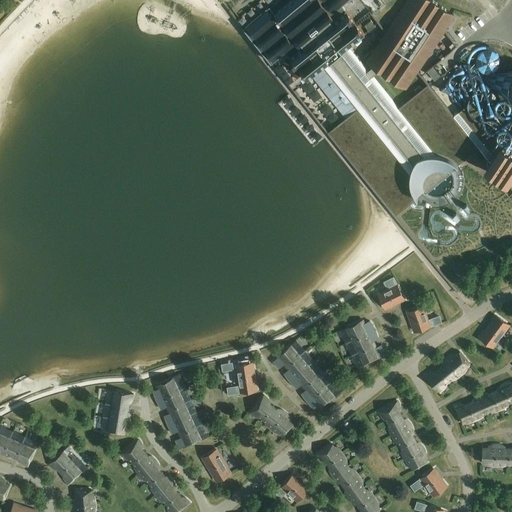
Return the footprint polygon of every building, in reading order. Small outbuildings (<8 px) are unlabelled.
[(270,7),(244,28),(250,36),(294,90),(311,76),(345,118),(328,132),(395,216),(417,199),(419,201),(420,202),(421,203),(423,204),(427,206),(429,207),(431,208),(433,208),(436,208),(438,208),(440,208),(443,208),(445,207),(447,207),(448,206),(450,205),(454,203),(455,202),(457,200),(459,199),(461,196),(463,192),(463,190),(464,187),(464,185),(464,183),(464,181),(463,178),(463,176),(462,173),(461,171),(460,169),(459,167),(458,166),(480,148),(490,160),(485,168),(506,181),(511,171),(511,165),(500,157),(505,153),(511,146),(511,145),(474,99),(471,102),(454,116),(428,84),(422,88),(420,86),(415,90),(417,93),(399,108),(372,75),(379,70),(407,89),(456,16),(432,0),(407,0),(365,61),(374,65),(368,70),(349,46),(365,34),(342,6),(349,0),(289,0),(274,13),(270,7)] [(369,32),(375,27),(371,21),(364,26),(369,32)] [(385,308),(404,299),(398,286),(379,295),(385,308)] [(408,311),(415,331),(429,327),(422,307),(408,311)] [(492,347),(509,325),(497,316),(480,338),(492,347)] [(364,322),(364,320),(363,319),(343,329),(343,330),(347,328),(352,340),(349,341),(349,342),(353,340),(358,352),(355,353),(355,354),(358,352),(364,364),(378,358),(375,351),(377,350),(377,349),(376,347),(376,345),(375,344),(374,342),(373,341),(372,339),(371,338),(369,339),(366,334),(368,333),(368,332),(366,333),(363,327),(365,326),(365,324),(364,322)] [(316,401),(317,402),(319,400),(324,406),(335,396),(326,386),(329,383),(328,383),(326,385),(317,376),(320,373),(317,375),(309,365),(311,363),(308,365),(300,355),(303,353),(302,352),(299,355),(291,345),(294,343),(294,342),(277,357),(277,358),(279,359),(280,360),(282,362),(284,360),(288,365),(287,366),(287,367),(289,365),(293,370),(291,371),(292,373),(292,375),(293,376),(294,377),(296,379),(297,380),(298,381),(300,382),(301,380),(306,385),(304,386),(304,387),(306,385),(310,390),(308,392),(309,393),(310,395),(311,396),(312,398),(313,399),(314,400),(316,401)] [(429,375),(427,376),(426,377),(441,394),(441,393),(439,391),(449,382),(451,385),(449,382),(459,374),(461,377),(462,376),(459,373),(470,365),(460,353),(455,358),(453,356),(452,357),(450,357),(449,358),(447,359),(446,360),(445,362),(444,363),(443,365),(444,367),(440,371),(438,369),(439,371),(434,375),(433,373),(431,374),(429,375)] [(237,365),(242,392),(256,390),(252,363),(237,365)] [(184,444),(184,446),(185,447),(205,437),(201,438),(196,427),(200,425),(199,425),(196,426),(191,415),(194,413),(190,414),(185,403),(189,401),(188,400),(185,402),(180,390),(183,389),(183,388),(179,390),(174,378),(160,384),(163,390),(161,391),(161,393),(161,395),(162,396),(162,398),(163,399),(164,401),(165,402),(166,404),(169,403),(171,408),(169,409),(170,410),(172,409),(174,415),(172,416),(172,417),(172,419),(173,421),(174,422),(174,424),(175,425),(176,427),(177,428),(180,427),(182,433),(180,433),(181,434),(183,433),(185,439),(183,440),(183,442),(184,444)] [(475,402),(474,399),(472,400),(471,400),(469,400),(467,401),(466,402),(464,403),(463,404),(462,405),(463,407),(456,410),(464,427),(463,423),(475,418),(476,422),(477,421),(475,418),(487,413),(488,416),(489,416),(487,413),(499,408),(501,411),(500,407),(511,402),(511,403),(511,402),(511,401),(511,382),(511,384),(511,386),(506,388),(505,386),(504,387),(505,388),(500,391),(499,389),(497,389),(495,389),(494,390),(492,390),(490,391),(489,392),(488,393),(486,394),(487,396),(481,399),(481,397),(480,397),(481,399),(475,402)] [(132,397),(133,394),(111,390),(114,391),(112,404),(108,403),(108,404),(112,404),(110,417),(106,416),(106,417),(110,417),(107,431),(122,433),(123,426),(126,427),(126,425),(127,424),(128,422),(128,420),(128,419),(128,417),(128,415),(128,413),(126,413),(127,407),(129,407),(127,406),(128,400),(130,401),(131,399),(132,397)] [(265,398),(264,397),(263,396),(249,414),(250,414),(252,411),(262,419),(260,422),(260,423),(263,420),(272,428),(270,431),(271,431),(273,428),(283,436),(293,425),(287,420),(289,418),(288,417),(287,416),(286,414),(284,413),(283,412),(282,411),(280,411),(278,410),(277,412),(272,408),(273,406),(271,408),(267,404),(268,402),(267,400),(265,398)] [(408,421),(406,420),(404,421),(401,416),(403,415),(403,414),(401,415),(398,410),(400,409),(399,407),(399,404),(398,402),(378,413),(382,412),(388,423),(384,424),(385,425),(388,423),(394,434),(391,436),(391,437),(394,435),(401,446),(397,448),(398,448),(401,447),(407,458),(404,459),(404,460),(407,458),(414,470),(427,463),(424,457),(426,455),(425,454),(425,452),(424,450),(424,449),(423,447),(422,446),(420,445),(419,444),(417,445),(414,439),(416,438),(414,439),(411,433),(413,432),(412,430),(412,429),(411,427),(411,425),(410,424),(409,423),(408,421)] [(25,464),(27,466),(36,445),(34,448),(23,443),(24,440),(22,443),(11,438),(12,435),(11,434),(10,438),(0,433),(0,453),(1,454),(3,455),(4,456),(6,456),(8,456),(9,456),(10,454),(16,457),(15,459),(16,459),(17,457),(22,460),(21,462),(23,463),(25,464)] [(140,443),(139,441),(138,440),(121,454),(121,455),(124,452),(132,462),(129,465),(130,465),(132,463),(140,473),(138,475),(138,476),(141,473),(149,483),(146,485),(146,486),(149,484),(157,494),(154,496),(155,496),(158,494),(166,504),(163,506),(163,507),(166,504),(171,511),(177,511),(189,503),(188,503),(187,501),(185,500),(183,498),(182,500),(178,495),(179,494),(179,493),(177,495),(173,490),(175,488),(175,487),(174,485),(173,484),(172,482),(171,481),(169,480),(168,479),(167,478),(165,479),(161,474),(163,473),(162,472),(160,474),(157,469),(158,467),(158,466),(157,464),(156,463),(155,461),(154,460),(153,459),(151,458),(150,457),(148,458),(144,453),(146,452),(145,452),(144,453),(140,448),(142,447),(141,444),(140,443)] [(352,502),(354,503),(356,502),(360,507),(358,508),(358,509),(360,508),(363,511),(376,511),(383,507),(382,507),(379,509),(372,499),(375,497),(375,496),(372,498),(364,488),(367,486),(367,485),(364,487),(356,477),(359,475),(359,474),(356,477),(348,466),(351,464),(348,466),(340,456),(343,453),(340,455),(332,445),(335,443),(335,442),(317,455),(317,456),(319,458),(320,459),(322,460),(324,459),(328,464),(326,465),(326,466),(328,465),(332,470),(330,471),(331,473),(331,474),(332,476),(333,477),(334,479),(335,480),(337,481),(338,482),(340,480),(344,486),(342,487),(344,486),(348,491),(346,493),(346,494),(347,496),(348,497),(349,499),(350,500),(351,501),(352,502)] [(511,449),(510,450),(510,448),(509,448),(509,450),(503,450),(503,447),(501,446),(500,446),(498,446),(496,446),(494,446),(493,446),(491,446),(489,447),(489,449),(482,449),(482,464),(495,464),(495,468),(496,468),(496,464),(509,465),(509,468),(509,465),(511,464),(511,449)] [(203,457),(217,481),(230,473),(216,450),(203,457)] [(67,482),(68,484),(82,471),(73,461),(76,459),(75,458),(72,461),(63,451),(50,464),(52,466),(53,467),(55,468),(57,467),(61,471),(60,473),(62,472),(66,476),(64,478),(65,479),(66,481),(67,482)] [(421,478),(434,495),(446,486),(433,469),(421,478)] [(282,486),(298,500),(308,489),(292,475),(282,486)] [(0,498),(4,500),(9,486),(3,483),(4,481),(2,480),(1,479),(0,478),(0,498)] [(94,511),(94,504),(97,504),(97,503),(94,503),(92,490),(77,491),(78,498),(76,499),(75,500),(75,502),(75,504),(75,505),(75,507),(76,509),(76,510),(76,511),(77,511),(79,511),(94,511)]
